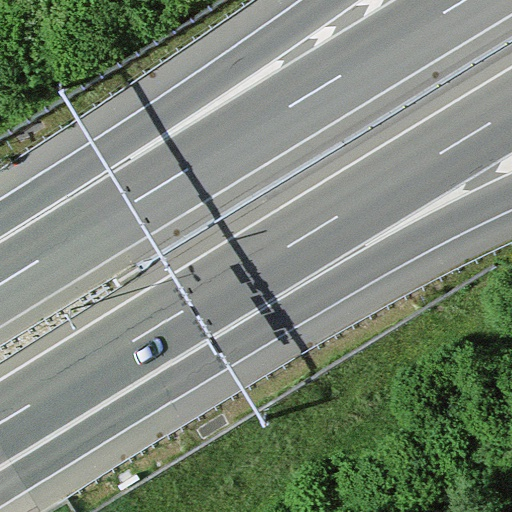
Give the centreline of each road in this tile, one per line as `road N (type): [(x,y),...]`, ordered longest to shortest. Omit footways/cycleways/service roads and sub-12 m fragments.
road 1 (motorway): [(0,423),(511,109)]
road 2 (motorway): [(0,457),(183,376),(511,192)]
road 3 (motorway): [(465,0),(0,285)]
road 4 (motorway): [(331,0),(60,181),(0,233)]
